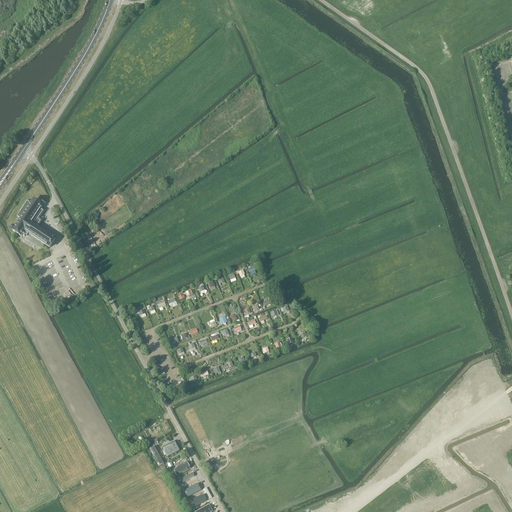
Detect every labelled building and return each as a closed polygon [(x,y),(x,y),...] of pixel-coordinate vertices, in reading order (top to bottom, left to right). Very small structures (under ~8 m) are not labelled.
[(32,204),(16,228),(14,232),(20,236),(24,229),(50,247),(54,241),(52,240),(53,239),(29,223),(40,205),(34,201),(32,204)] [(94,243),(90,236),(86,239),(89,246),(94,243)] [(164,450),(169,460),(180,453),(176,444),(164,450)] [(155,447),(149,450),(158,467),(164,464),(155,447)] [(187,463),(173,470),(177,477),(190,470),(187,463)] [(193,474),(181,480),(183,484),(195,478),(193,474)] [(198,484),(185,491),(189,498),(201,491),(198,484)] [(192,502),(195,508),(207,502),(204,496),(192,502)]
